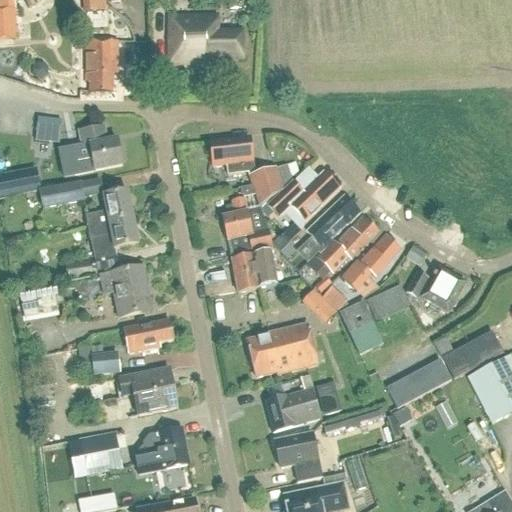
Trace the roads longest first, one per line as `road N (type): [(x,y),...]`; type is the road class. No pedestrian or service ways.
road 1 (residential): [(236,511),(158,110)]
road 2 (residential): [(158,110),(295,128),(420,238),(465,261),(511,261)]
road 3 (residential): [(0,85),(65,105),(158,110)]
